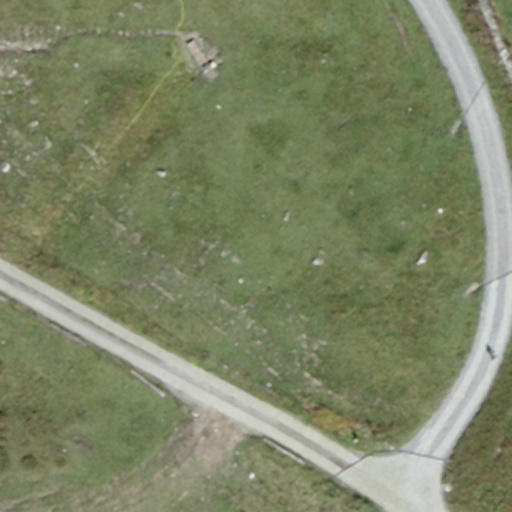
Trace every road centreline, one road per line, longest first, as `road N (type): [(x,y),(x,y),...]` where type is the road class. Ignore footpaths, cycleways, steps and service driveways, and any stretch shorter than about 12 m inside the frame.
road 1 (unclassified): [(0,279),(410,511)]
road 2 (track): [(506,319),(504,203),(480,81),(435,0)]
road 3 (track): [(389,497),(417,483),(463,424),(501,351),(506,319)]
road 4 (track): [(57,511),(75,504),(181,381)]
